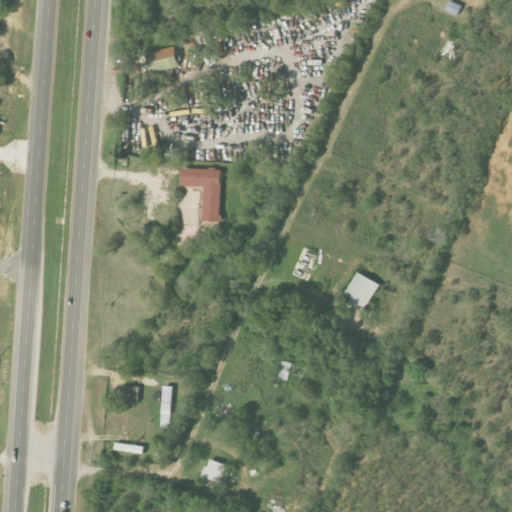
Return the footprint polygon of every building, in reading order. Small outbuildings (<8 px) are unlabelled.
[(148,52),(151,72),(180,68),(177,47),(148,52)] [(205,187),(204,221),(221,222),(223,169),(184,168),(184,186),(205,187)] [(381,285),(359,272),(344,299),(366,311),(381,285)] [(288,381),(292,363),(283,361),(278,379),(288,381)] [(139,403),(140,387),(122,386),(122,402),(139,403)] [(222,482),(227,464),(208,459),(204,478),(222,482)]
